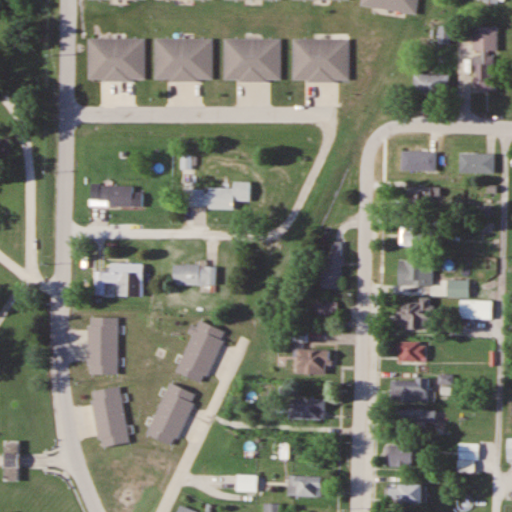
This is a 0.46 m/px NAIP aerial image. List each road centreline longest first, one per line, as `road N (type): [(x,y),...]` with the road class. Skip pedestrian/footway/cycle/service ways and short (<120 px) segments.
road 1 (residential): [(157,511),(397,0)]
road 2 (residential): [(95,511),(69,448),(59,372),(67,0)]
road 3 (residential): [(64,107),(343,108)]
road 4 (residential): [(362,280),(364,194),(377,141),(415,127),(511,127)]
road 5 (residential): [(355,511),(362,280)]
road 6 (residential): [(61,233),(213,237),(276,249)]
